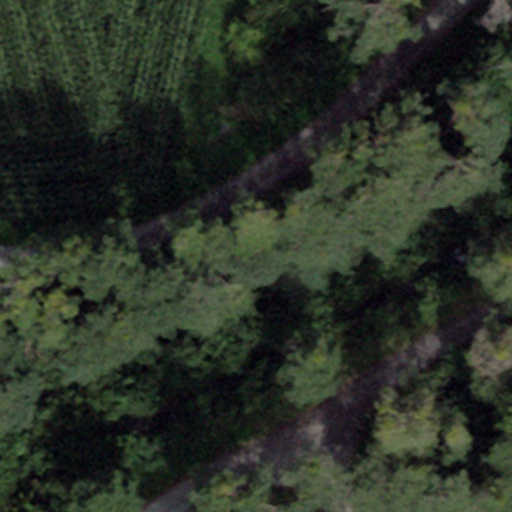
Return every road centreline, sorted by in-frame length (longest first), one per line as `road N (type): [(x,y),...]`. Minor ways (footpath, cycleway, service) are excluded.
road 1 (track): [(462,0),(285,173),(138,256),(0,251)]
road 2 (unclassified): [(159,511),(314,416),(511,317)]
